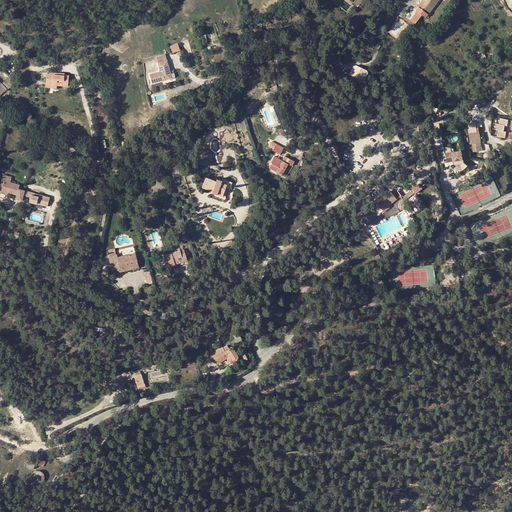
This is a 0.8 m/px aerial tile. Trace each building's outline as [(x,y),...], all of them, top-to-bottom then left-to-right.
[(422,0),(418,6),(414,3),(411,6),(412,7),(406,16),(415,23),(418,20),(414,17),(418,12),(422,14),(426,17),(438,0),(424,0),(423,0),(422,0)] [(178,42),(171,45),(173,52),(181,50),(178,42)] [(167,57),(157,59),(159,65),(168,63),(167,57)] [(173,80),(168,63),(159,65),(161,73),(151,76),(153,85),(173,80)] [(343,72),(338,66),(333,70),(338,76),(343,72)] [(359,73),(355,71),(353,75),(354,75),(353,77),(359,81),(360,79),(364,81),(367,75),(364,74),(365,72),(360,70),(359,73)] [(52,86),(52,85),(57,85),(68,86),(69,75),(65,74),(64,75),(58,74),(58,72),(47,71),(46,85),(52,86)] [(508,120),(500,118),(499,124),(496,123),(495,130),(497,130),(497,136),(505,137),(506,131),(504,131),(505,125),(507,125),(508,120)] [(44,129),(39,124),(34,128),(40,134),(44,129)] [(44,129),(40,134),(43,137),(48,131),(45,128),(44,129)] [(475,128),(468,129),(470,144),(471,144),(473,152),(481,150),(478,131),(476,132),(475,128)] [(280,154),(284,148),(276,144),(273,150),(277,152),(280,154)] [(71,155),(74,159),(79,153),(70,146),(67,150),(72,154),(71,155)] [(446,162),(462,159),(461,150),(445,153),(446,162)] [(292,166),(295,161),(285,156),(282,162),(280,161),(281,160),(278,158),(274,156),(271,162),(272,163),(279,167),(277,171),(282,174),(288,163),(292,166)] [(23,196),(26,186),(11,182),(12,178),(3,175),(2,180),(4,180),(3,186),(1,190),(9,192),(23,196)] [(222,183),(222,181),(217,179),(216,181),(206,177),(202,187),(210,190),(213,191),(212,193),(217,194),(218,192),(223,194),(227,185),(222,183)] [(420,184),(412,188),(416,195),(424,190),(420,184)] [(397,198),(402,194),(399,191),(401,187),(396,186),(385,196),(383,194),(376,199),(379,202),(377,203),(378,205),(362,219),(367,225),(383,212),(386,216),(392,210),(388,205),(397,198)] [(167,258),(168,261),(170,266),(176,264),(175,262),(183,259),(184,262),(188,261),(185,252),(182,254),(180,250),(164,255),(165,259),(167,258)] [(121,272),(139,267),(135,253),(118,257),(117,254),(109,256),(113,274),(121,272)] [(230,356),(233,361),(234,361),(235,361),(237,360),(238,359),(238,358),(238,356),(238,355),(233,347),(229,349),(227,345),(222,348),(221,347),(211,353),(217,363),(227,358),(230,356)] [(31,469),(32,469),(33,468),(34,466),(35,465),(35,463),(34,462),(33,461),(32,460),(30,460),(29,460),(27,461),(26,462),(25,464),(25,465),(26,467),(27,468),(28,469),(29,469),(31,469)] [(43,474),(42,472),(40,471),(38,471),(36,471),(34,472),(32,474),(31,476),(31,478),(32,480),(33,482),(34,483),(37,484),(39,484),(41,483),(43,482),(44,480),(44,478),(44,476),(43,474)]
